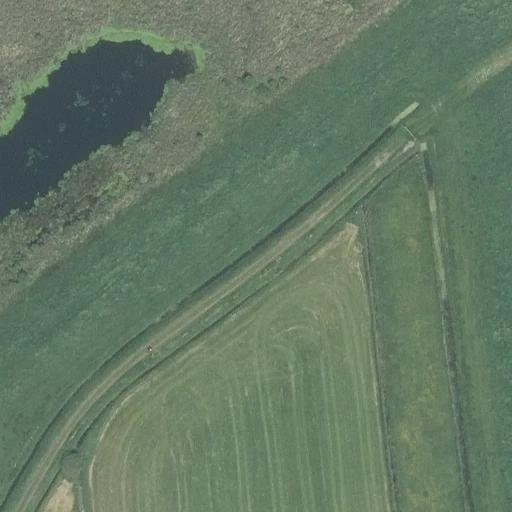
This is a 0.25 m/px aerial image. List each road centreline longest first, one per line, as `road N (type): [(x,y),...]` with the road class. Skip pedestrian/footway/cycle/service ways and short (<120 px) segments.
road 1 (track): [(511,142),(491,70),(470,38),(440,35),(0,405)]
road 2 (track): [(20,511),(95,395),(414,130)]
